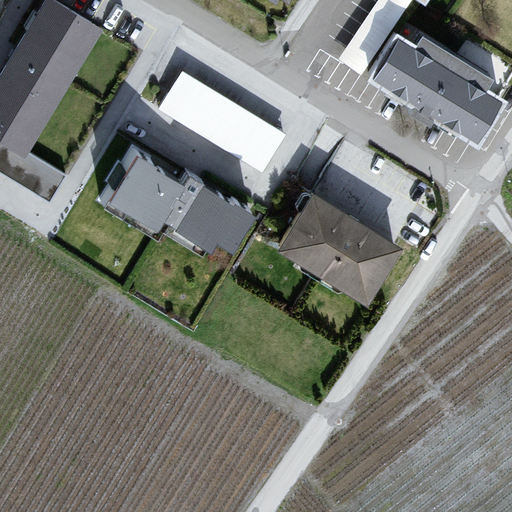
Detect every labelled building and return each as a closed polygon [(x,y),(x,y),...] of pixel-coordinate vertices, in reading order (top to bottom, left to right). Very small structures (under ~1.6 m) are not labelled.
[(60,0),(33,0),(0,52),(0,134),(20,146),(98,23),(60,0)] [(358,64),(404,0),(371,0),(337,49),(358,64)] [(400,29),(375,75),(486,144),(510,99),(491,86),(495,74),(426,29),(418,39),(400,29)] [(179,62),(156,102),(263,162),(286,122),(179,62)] [(181,177),(132,150),(106,199),(162,226),(169,216),(214,243),(221,235),(243,243),(261,206),(194,169),(181,177)] [(318,190),(281,245),(370,303),(403,245),(318,190)]
